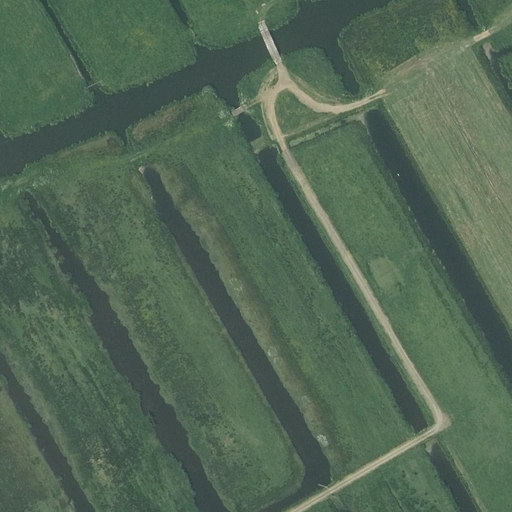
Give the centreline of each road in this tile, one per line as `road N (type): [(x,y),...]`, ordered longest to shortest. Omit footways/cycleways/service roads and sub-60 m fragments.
road 1 (track): [(295,511),(440,425),(440,410),(279,138),(272,105),(281,75),(320,105),(356,107),(511,13)]
road 2 (track): [(0,199),(218,128),(277,87)]
road 3 (track): [(106,511),(0,320)]
